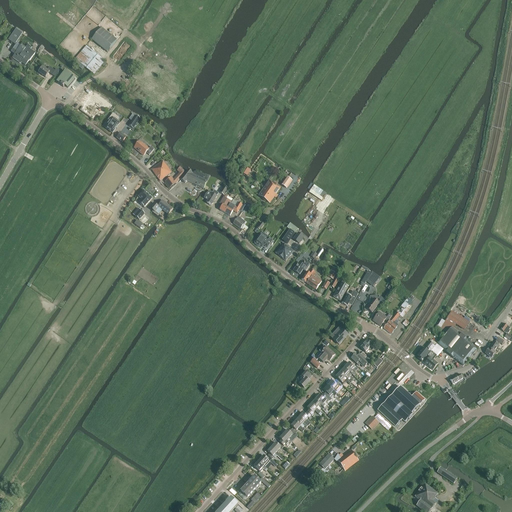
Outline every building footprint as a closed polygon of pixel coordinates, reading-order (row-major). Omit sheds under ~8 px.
[(107,52),(117,41),(101,28),(92,40),(107,52)] [(16,29),(15,31),(9,40),(15,44),(22,34),(16,29)] [(16,44),(11,52),(14,54),(11,58),(20,64),(21,63),(25,66),(28,61),(29,61),(33,55),(35,53),(30,50),(31,48),(27,45),(24,49),(19,46),(16,44)] [(77,60),(74,63),(83,71),(86,68),(94,75),(105,61),(86,46),(75,59),(77,60)] [(52,75),(55,71),(50,67),(47,70),(42,67),(38,73),(46,78),(49,73),(52,75)] [(65,71),(57,82),(61,85),(61,86),(63,88),(65,86),(68,88),(75,79),(65,71)] [(94,92),(91,96),(103,105),(102,106),(107,110),(111,104),(104,98),(94,92)] [(90,98),(81,111),(92,119),(101,106),(90,98)] [(110,122),(105,128),(112,134),(120,123),(117,121),(119,118),(113,114),(108,121),(110,122)] [(122,143),(126,138),(121,133),(117,138),(122,143)] [(140,142),(134,148),(144,156),(146,153),(149,156),(154,150),(151,147),(149,150),(140,142)] [(160,181),(172,173),(163,161),(152,170),(160,181)] [(165,182),(170,189),(176,184),(186,173),(180,168),(178,170),(181,173),(174,181),(171,178),(165,182)] [(188,170),(182,179),(181,180),(185,183),(187,181),(204,189),(211,176),(193,171),(192,174),(188,170)] [(287,178),(282,185),(287,189),(292,181),(287,178)] [(264,188),(276,196),(281,189),(270,180),(264,188)] [(327,194),(318,188),(314,185),(309,193),(322,201),(327,194)] [(224,186),(220,193),(224,196),(225,195),(229,189),(224,186)] [(276,196),(264,188),(259,196),(271,204),(276,196)] [(144,191),(138,197),(142,201),(140,203),(144,207),(148,203),(152,198),(153,198),(152,198),(149,195),(150,194),(149,194),(149,193),(148,193),(147,194),(144,191)] [(218,193),(214,191),(213,193),(209,191),(207,194),(204,198),(208,201),(207,203),(211,206),(217,197),(216,196),(218,193)] [(224,196),(220,203),(223,205),(220,210),(225,213),(229,206),(231,202),(226,199),(227,197),(225,195),(224,196)] [(154,204),(152,206),(153,209),(153,210),(153,211),(154,211),(155,213),(159,208),(168,215),(173,209),(163,201),(162,203),(160,201),(156,205),(154,204)] [(229,206),(225,213),(230,216),(233,211),(234,210),(235,210),(236,210),(238,212),(242,206),(239,203),(239,204),(234,201),(233,201),(233,202),(232,203),(231,202),(229,206)] [(141,211),(135,217),(139,220),(145,214),(141,211)] [(334,215),(333,217),(338,220),(341,214),(338,212),(335,216),(334,215)] [(233,224),(241,229),(246,223),(238,217),(233,224)] [(143,225),(137,221),(134,224),(140,229),(143,225)] [(295,234),(294,233),(297,229),(290,224),(287,228),(289,230),(282,241),(288,244),(295,234)] [(298,233),(293,240),(299,244),(304,237),(298,233)] [(261,235),(255,243),(255,244),(258,247),(259,246),(262,248),(264,245),(267,248),(272,241),(269,238),(268,240),(261,235)] [(286,261),(294,252),(284,244),(276,253),(286,261)] [(305,271),(309,265),(304,262),(302,265),(299,262),(293,271),(299,275),(302,270),(305,271)] [(307,272),(302,280),(306,283),(311,275),(312,275),(314,272),(317,267),(315,266),(309,274),(307,272)] [(333,268),(329,275),(328,277),(333,280),(338,271),(333,268)] [(370,276),(367,282),(370,284),(373,278),(377,281),(379,279),(380,278),(375,274),(372,273),(372,274),(370,276)] [(307,284),(316,290),(322,282),(312,276),(307,284)] [(330,287),(333,288),(334,289),(339,281),(335,278),(330,287)] [(341,302),(348,288),(344,285),(346,283),(343,281),(334,298),(341,302)] [(321,288),(325,291),(329,284),(325,282),(321,288)] [(347,295),(342,304),(347,306),(349,303),(353,305),(357,298),(358,296),(354,294),(353,296),(352,298),(347,295)] [(365,312),(369,311),(372,313),(379,304),(377,302),(378,301),(377,296),(371,297),(371,303),(370,305),(364,305),(365,312)] [(396,314),(384,329),(392,335),(397,327),(398,325),(397,324),(402,318),(403,318),(412,307),(409,305),(412,301),(409,299),(403,306),(396,314)] [(434,330),(444,338),(438,345),(444,350),(453,358),(464,366),(478,349),(467,341),(468,341),(458,333),(453,329),(456,325),(465,330),(469,322),(452,311),(441,328),(437,325),(434,330)] [(373,321),(376,323),(380,327),(386,319),(389,321),(392,316),(389,314),(387,318),(380,312),(373,321)] [(342,330),(333,339),(340,345),(348,336),(347,335),(350,331),(342,324),(339,327),(342,330)] [(504,324),(500,330),(506,334),(507,333),(508,334),(510,331),(509,330),(510,328),(508,327),(504,324)] [(499,338),(495,343),(494,342),(489,348),(485,354),(492,358),(496,353),(495,352),(499,346),(499,345),(500,343),(503,345),(505,341),(499,338)] [(368,341),(361,349),(365,353),(369,348),(372,350),(375,348),(372,345),(368,341)] [(419,359),(422,362),(435,347),(430,343),(426,347),(429,350),(427,352),(423,349),(418,356),(420,358),(419,359)] [(322,354),(319,358),(324,363),(327,359),(330,361),(335,355),(325,345),(319,351),(322,354)] [(425,364),(433,371),(438,364),(433,361),(437,357),(432,352),(428,357),(430,358),(425,364)] [(363,353),(361,355),(368,362),(370,359),(363,353)] [(351,359),(359,366),(360,365),(364,368),(369,363),(368,362),(361,355),(360,354),(358,357),(355,354),(351,359)] [(311,363),(317,369),(321,365),(314,359),(311,363)] [(349,363),(345,368),(350,373),(355,377),(357,375),(354,372),(356,370),(354,368),(349,363)] [(345,368),(340,373),(348,380),(350,378),(348,375),(350,373),(345,368)] [(310,382),(309,381),(313,376),(306,370),(302,375),(301,376),(304,379),(299,384),(304,389),(310,382)] [(336,377),(343,384),(346,382),(350,385),(351,383),(350,381),(348,380),(340,373),(336,377)] [(459,382),(462,379),(459,374),(450,380),(452,385),(458,381),(459,382)] [(332,381),(328,386),(336,393),(338,391),(336,389),(339,386),(342,388),(343,386),(340,383),(339,384),(336,381),(334,383),(332,381)] [(331,398),(334,395),(335,396),(337,394),(336,393),(328,386),(324,390),(326,392),(323,395),(330,402),(332,399),(331,398)] [(400,387),(378,411),(396,428),(403,420),(405,423),(408,420),(409,421),(410,419),(410,418),(413,415),(412,414),(425,400),(417,392),(413,396),(411,393),(409,395),(400,387)] [(319,396),(315,400),(325,408),(326,406),(328,403),(328,404),(330,402),(323,395),(321,398),(319,396)] [(328,412),(325,409),(325,408),(315,400),(312,404),(317,409),(319,407),(323,410),(327,414),(328,412)] [(310,410),(307,413),(312,417),(314,414),(313,413),(315,411),(319,415),(321,413),(317,409),(312,404),(308,408),(310,410)] [(303,413),(299,418),(308,426),(310,424),(306,421),(308,418),(310,421),(313,418),(307,413),(305,415),(303,413)] [(371,429),(374,425),(378,422),(372,417),(366,424),(371,429)] [(299,418),(295,422),(301,427),(303,425),(306,428),(308,426),(299,418)] [(293,428),(291,430),(296,434),(298,432),(297,431),(299,429),(303,432),(305,430),(302,428),(301,427),(295,422),(291,426),(293,428)] [(294,436),(295,434),(296,434),(291,430),(289,432),(287,430),(283,435),(292,442),(294,440),(291,437),(293,435),(294,436)] [(282,441),(280,443),(284,447),(286,445),(287,445),(289,443),(290,444),(292,442),(283,435),(280,439),(282,441)] [(276,443),(272,447),(279,454),(280,455),(282,453),(279,450),(281,448),(282,449),(284,447),(280,443),(278,445),(276,443)] [(272,447),(268,452),(270,453),(268,456),(272,460),(274,457),(273,456),(275,454),(278,457),(282,461),(284,459),(280,455),(279,454),(272,447)] [(341,459),(338,462),(344,469),(358,459),(352,451),(344,458),(341,454),(339,456),(341,459)] [(320,464),(325,469),(334,460),(329,454),(320,464)] [(264,456),(259,461),(266,468),(271,463),(274,466),(277,464),(272,460),(270,462),(269,461),(264,456)] [(259,461),(254,467),(259,471),(260,472),(261,472),(263,470),(266,472),(268,470),(266,468),(259,461)] [(457,479),(441,468),(437,473),(454,484),(457,479)] [(255,477),(240,493),(247,499),(248,497),(261,483),(255,477)] [(262,478),(260,481),(269,488),(271,486),(262,478)] [(435,498),(438,494),(425,484),(425,485),(422,489),(421,489),(419,492),(416,497),(415,497),(420,501),(417,506),(424,511),(429,511),(431,510),(436,504),(438,501),(435,498)] [(231,498),(228,502),(235,509),(238,505),(231,498)] [(228,502),(224,506),(230,511),(231,511),(235,509),(228,502)]
